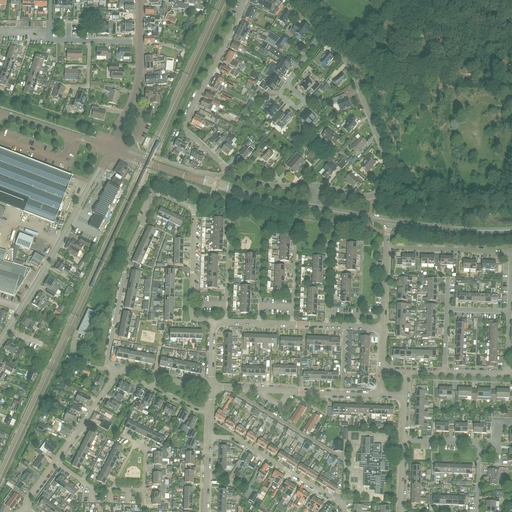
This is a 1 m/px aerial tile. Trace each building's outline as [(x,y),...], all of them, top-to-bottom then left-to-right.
[(18,0),(10,0),(11,5),(16,5),(16,10),(18,10),(18,5),(18,0)] [(194,5),(194,0),(184,0),(184,3),(179,3),(178,9),(184,9),(184,7),(189,7),(189,4),(194,5)] [(275,15),(277,12),(273,11),(277,1),(274,0),(253,0),(251,4),(252,4),(251,6),(258,9),(264,11),(275,15)] [(252,20),(254,16),(256,17),(258,13),(256,12),(256,11),(250,8),(246,17),(246,18),(252,20)] [(284,11),(279,19),(286,24),(291,16),(284,11)] [(144,25),(159,25),(160,23),(154,23),(154,20),(160,20),(160,19),(160,17),(151,17),(151,20),(144,20),(144,25)] [(100,30),(100,34),(109,34),(109,29),(112,29),(112,21),(112,19),(109,19),(109,21),(105,21),(101,21),(100,22),(100,24),(101,24),(101,30),(100,30)] [(122,28),(122,33),(125,33),(134,33),(134,22),(129,22),(125,23),(122,23),(122,28)] [(243,22),(240,26),(250,31),(252,28),(249,27),(250,25),(243,22)] [(301,26),(297,23),(293,29),(296,32),(302,37),(310,27),(303,22),(301,26)] [(153,35),(158,37),(158,28),(161,28),(161,25),(144,25),(144,30),(153,30),(153,35)] [(245,34),(248,36),(250,31),(240,26),(238,31),(245,34)] [(248,36),(245,34),(238,31),(236,36),(246,40),(247,38),(248,36)] [(267,37),(276,44),(279,39),(269,32),(267,37)] [(284,34),(276,45),(282,50),(284,47),(283,46),(285,44),(286,44),(287,42),(284,41),(287,37),(284,34)] [(158,37),(153,35),(153,37),(144,37),(144,44),(154,44),(154,40),(159,40),(159,37),(158,37)] [(274,47),(276,44),(267,37),(265,41),(274,47)] [(238,52),(239,49),(241,46),(241,45),(238,44),(234,43),(231,48),(238,52)] [(11,44),(8,52),(18,55),(20,56),(23,48),(11,44)] [(268,52),(280,60),(277,63),(279,64),(287,70),(289,67),(290,68),(292,65),(285,60),(287,58),(272,47),(268,52)] [(106,59),(110,59),(110,51),(107,51),(107,49),(97,49),(97,56),(106,57),(106,59)] [(120,57),(130,57),(130,50),(120,50),(119,52),(116,51),(116,59),(120,59),(120,57)] [(82,51),(67,51),(67,59),(71,59),(71,60),(78,60),(78,59),(82,59),(82,51)] [(229,51),(226,57),(232,60),(235,54),(229,51)] [(7,57),(16,60),(18,55),(8,52),(7,57)] [(318,56),(314,61),(320,67),(323,64),(326,67),(327,66),(328,67),(332,62),(331,61),(334,58),(328,53),(322,60),(318,56)] [(36,55),(34,61),(43,64),(44,60),(47,61),(48,56),(43,55),(42,57),(36,55)] [(21,65),(22,62),(18,61),(16,61),(16,60),(7,57),(5,63),(14,66),(15,63),(21,65)] [(226,57),(223,62),(228,64),(229,65),(233,67),(236,68),(238,63),(235,62),(232,60),(226,57)] [(42,67),(43,64),(34,61),(32,66),(41,69),(43,70),(44,70),(47,71),(49,72),(49,70),(48,69),(42,67)] [(5,63),(3,68),(12,71),(14,66),(5,63)] [(287,70),(279,64),(278,66),(274,64),(270,70),(276,74),(278,71),(285,75),(287,73),(286,72),(287,70)] [(109,65),(109,72),(111,72),(111,78),(122,79),(122,75),(123,74),(123,70),(117,69),(117,65),(109,65)] [(235,72),(226,67),(222,65),(221,66),(220,65),(219,67),(220,68),(219,71),(229,76),(230,74),(233,76),(235,72)] [(30,71),(40,74),(41,69),(32,66),(30,71)] [(3,68),(1,74),(10,77),(12,71),(3,68)] [(69,70),(65,70),(65,80),(77,80),(78,70),(71,70),(72,69),(71,68),(69,68),(69,69),(69,70)] [(270,78),(268,80),(276,86),(278,83),(279,84),(281,81),(274,76),(276,74),(270,70),(266,75),(270,78)] [(38,78),(40,74),(30,71),(29,77),(44,82),(45,79),(41,78),(38,78)] [(146,76),(146,81),(151,81),(160,80),(160,76),(161,72),(154,73),(154,76),(146,76)] [(10,77),(1,74),(0,77),(0,79),(15,84),(15,82),(9,80),(10,77)] [(340,84),(346,79),(343,74),(333,82),(337,87),(337,86),(338,87),(341,85),(340,84)] [(213,82),(223,87),(225,82),(227,83),(229,80),(225,78),(224,80),(217,76),(217,77),(216,77),(215,79),(214,79),(213,80),(214,81),(213,82)] [(27,82),(36,85),(37,82),(43,84),(44,82),(29,77),(27,82)] [(304,90),(305,91),(310,87),(311,88),(311,89),(314,92),(319,86),(316,83),(315,84),(312,81),(313,80),(310,77),(308,79),(307,79),(300,86),(301,87),(300,87),(303,91),(304,90)] [(14,86),(15,84),(0,79),(0,85),(6,87),(6,89),(10,90),(11,86),(14,86)] [(276,86),(268,80),(267,83),(263,80),(259,86),(264,90),(267,87),(272,91),(276,86)] [(36,85),(27,82),(25,87),(40,92),(41,90),(35,88),(36,85)] [(211,88),(220,92),(223,87),(213,82),(212,83),(212,84),(211,86),(212,87),(211,88)] [(325,83),(320,89),(324,92),(329,86),(325,83)] [(58,98),(61,100),(65,89),(56,86),(54,93),(55,93),(54,97),(54,99),(58,100),(58,98)] [(114,91),(115,88),(105,86),(104,90),(106,91),(110,92),(108,103),(116,105),(119,92),(114,91)] [(40,92),(25,87),(23,93),(32,96),(33,93),(39,95),(40,92)] [(146,98),(152,98),(151,103),(160,104),(159,104),(161,88),(154,87),(154,89),(146,89),(146,94),(146,96),(146,98)] [(213,101),(220,105),(221,105),(222,103),(220,102),(216,100),(214,99),(216,95),(208,91),(208,92),(207,93),(206,94),(207,95),(206,97),(213,101)] [(86,96),(78,94),(76,102),(72,100),(70,106),(76,108),(76,107),(78,108),(77,109),(78,111),(80,111),(82,110),(83,108),(82,107),(82,106),(86,96)] [(340,96),(332,100),(334,104),(337,103),(341,111),(351,107),(351,106),(348,98),(347,99),(342,101),(340,96)] [(212,109),(213,106),(210,104),(211,103),(204,100),(201,106),(211,111),(212,109)] [(272,101),(270,104),(268,103),(266,105),(264,108),(265,109),(264,110),(272,117),(280,108),(277,105),(278,105),(276,103),(275,104),(272,101)] [(92,105),(92,110),(93,110),(92,118),(103,120),(105,111),(98,110),(99,107),(92,105)] [(204,121),(204,120),(206,116),(209,118),(211,115),(209,114),(201,110),(199,114),(198,113),(195,118),(200,120),(201,119),(204,121)] [(310,126),(315,120),(317,122),(321,118),(314,112),(312,114),(307,110),(300,118),(302,119),(301,126),(310,126)] [(293,116),(287,111),(282,117),(279,114),(273,122),(278,126),(281,122),(285,125),(288,122),(289,123),(291,120),(290,119),(293,116)] [(349,133),(356,125),(353,122),(356,119),(351,115),(346,121),(348,122),(343,128),(349,133)] [(210,122),(204,120),(204,121),(201,119),(200,120),(195,118),(192,124),(197,126),(197,127),(199,128),(200,127),(201,128),(202,124),(203,125),(204,123),(209,125),(211,126),(213,127),(214,125),(215,124),(210,122)] [(335,144),(340,138),(334,133),(333,133),(328,129),(322,136),(330,143),(332,141),(335,144)] [(224,133),(222,136),(220,137),(216,134),(210,142),(215,146),(216,145),(219,146),(225,139),(226,139),(228,136),(224,133)] [(222,150),(228,156),(234,150),(231,147),(233,144),(233,143),(232,142),(235,138),(231,134),(222,144),(225,147),(222,150)] [(359,151),(367,142),(361,137),(354,146),(353,145),(350,148),(356,152),(358,150),(359,151)] [(176,154),(182,141),(180,140),(178,139),(177,139),(176,140),(173,139),(171,143),(174,145),(173,146),(177,148),(176,150),(174,150),(173,153),(174,154),(176,154)] [(184,152),(188,144),(187,144),(187,143),(185,143),(182,141),(176,154),(177,155),(179,152),(180,153),(181,151),(184,152)] [(244,159),(244,158),(245,159),(247,156),(248,157),(251,153),(254,150),(253,149),(250,147),(248,150),(246,148),(240,155),(242,157),(242,158),(243,159),(244,159)] [(0,202),(53,223),(54,221),(56,222),(58,217),(56,216),(71,177),(0,149),(0,202)] [(190,164),(193,165),(199,153),(194,150),(190,157),(193,158),(192,161),(191,161),(190,164)] [(265,156),(264,157),(262,159),(266,163),(265,167),(270,169),(274,164),(271,161),(270,160),(274,155),(269,151),(265,156)] [(205,155),(199,153),(193,165),(191,169),(194,169),(196,170),(198,164),(197,164),(198,161),(201,162),(205,155)] [(368,172),(376,163),(372,160),(374,158),(370,154),(365,160),(366,161),(361,166),(368,172)] [(294,172),(295,173),(305,163),(298,156),(295,160),(292,158),(286,165),(288,167),(291,170),(290,171),(292,173),(293,173),(294,172)] [(326,170),(322,175),(326,179),(331,174),(331,175),(337,170),(336,169),(338,167),(334,164),(330,161),(324,169),(326,170)] [(122,178),(124,179),(128,174),(125,173),(127,170),(128,168),(121,163),(120,164),(114,173),(116,175),(122,178)] [(359,186),(363,182),(359,178),(357,179),(351,173),(345,179),(354,187),(357,184),(359,186)] [(110,183),(118,188),(121,185),(122,182),(124,179),(122,178),(116,175),(110,183)] [(118,188),(110,183),(108,182),(99,201),(100,201),(98,204),(95,208),(93,213),(95,214),(89,226),(98,231),(109,210),(108,210),(110,206),(119,189),(118,188)] [(163,219),(166,211),(161,208),(158,214),(154,213),(152,218),(158,221),(159,219),(158,219),(159,217),(163,219)] [(166,211),(163,219),(168,222),(172,214),(166,211)] [(174,225),(178,217),(172,214),(168,222),(174,225)] [(178,217),(174,225),(180,227),(184,219),(178,217)] [(148,227),(145,233),(153,237),(156,231),(148,227)] [(143,239),(151,242),(153,237),(145,233),(143,239)] [(35,244),(36,240),(20,234),(15,245),(29,250),(32,243),(35,244)] [(69,240),(67,244),(79,251),(81,251),(83,246),(87,248),(90,242),(81,238),(78,243),(77,242),(77,241),(73,240),(72,240),(71,242),(69,240)] [(148,248),(151,242),(143,239),(140,244),(148,248)] [(79,251),(67,244),(65,249),(69,250),(68,252),(76,257),(79,251)] [(137,250),(146,254),(148,248),(140,244),(137,250)] [(0,291),(14,296),(31,269),(22,267),(13,264),(3,261),(6,252),(0,249),(0,291)] [(143,259),(146,254),(137,250),(135,256),(143,259)] [(36,261),(41,264),(44,258),(36,253),(33,258),(31,257),(31,258),(29,257),(27,261),(31,263),(32,260),(36,262),(36,261)] [(409,267),(409,255),(403,254),(403,255),(403,259),(397,258),(397,266),(402,266),(402,267),(406,267),(409,267)] [(409,255),(409,267),(412,268),(412,264),(415,264),(415,266),(418,267),(419,259),(416,259),(416,256),(415,256),(415,255),(409,255)] [(422,264),(428,265),(428,255),(422,255),(422,256),(422,259),(419,259),(418,267),(422,267),(422,264)] [(437,267),(438,260),(435,260),(435,257),(435,256),(428,255),(428,265),(434,265),(434,267),(437,267)] [(24,263),(15,260),(16,257),(13,256),(13,260),(14,260),(13,264),(22,267),(24,263)] [(140,265),(143,259),(135,256),(132,262),(136,263),(134,266),(139,268),(140,265)] [(441,260),(438,260),(437,267),(437,271),(441,271),(441,265),(447,265),(447,256),(441,256),(441,257),(441,260)] [(454,256),(447,256),(447,265),(453,266),(453,268),(456,268),(457,261),(454,261),(454,257),(454,256)] [(81,271),(86,262),(82,259),(78,266),(75,264),(73,266),(77,269),(81,271)] [(38,269),(41,264),(36,261),(36,262),(32,260),(31,263),(27,261),(25,263),(29,266),(30,264),(38,269)] [(470,270),(470,260),(464,260),(464,261),(464,264),(461,264),(460,271),(464,271),(464,269),(470,270)] [(470,260),(470,270),(476,270),(476,272),(479,272),(480,265),(477,265),(477,261),(476,261),(476,260),(470,260)] [(489,270),(489,261),(483,260),(483,261),(483,265),(480,265),(479,272),(482,272),(482,270),(486,270),(486,274),(489,274),(489,270)] [(57,264),(65,269),(69,272),(72,267),(66,263),(65,265),(59,261),(57,264)] [(489,261),(489,270),(495,270),(495,272),(498,273),(499,265),(496,265),(496,262),(495,262),(495,261),(489,261)] [(65,270),(65,269),(57,264),(54,269),(61,273),(62,271),(67,275),(69,272),(65,270)] [(132,271),(131,277),(139,279),(140,273),(142,273),(143,270),(135,268),(132,271)] [(49,277),(46,282),(58,290),(59,288),(56,286),(58,282),(49,277)] [(53,297),(56,293),(59,295),(61,292),(58,290),(46,282),(44,285),(43,286),(50,290),(48,293),(53,297)] [(71,294),(74,289),(68,286),(65,290),(71,294)] [(492,289),(491,303),(494,303),(494,304),(497,304),(497,303),(498,300),(501,300),(501,294),(498,294),(498,293),(494,293),(494,289),(492,289)] [(465,303),(465,302),(466,294),(463,294),(463,292),(459,291),(459,293),(456,293),(456,299),(459,299),(459,302),(462,302),(462,303),(465,303)] [(46,297),(39,293),(37,296),(46,302),(46,303),(51,306),(52,304),(48,301),(49,299),(46,297)] [(46,303),(46,302),(37,296),(34,300),(32,304),(42,311),(44,308),(44,307),(46,303)] [(133,310),(134,304),(126,302),(124,308),(133,310)] [(0,316),(6,319),(8,313),(0,310),(0,316)] [(57,322),(62,312),(60,311),(57,315),(57,314),(55,317),(56,317),(54,320),(57,322)] [(94,313),(88,311),(78,333),(84,335),(94,313)] [(124,312),(122,319),(131,320),(132,314),(124,312)] [(33,329),(31,328),(35,322),(25,316),(20,323),(26,327),(25,328),(27,329),(31,332),(33,329)] [(122,319),(121,325),(130,327),(131,320),(122,319)] [(456,330),(457,330),(464,330),(464,324),(467,324),(467,320),(460,320),(460,323),(457,323),(457,326),(456,326),(456,330)] [(491,331),(498,331),(498,328),(499,328),(499,325),(498,325),(495,325),(495,321),(488,321),(487,325),(491,325),(491,328),(488,328),(487,328),(487,331),(491,331)] [(120,331),(128,333),(130,327),(121,325),(120,331)] [(127,339),(128,333),(120,331),(118,337),(127,339)] [(19,351),(15,349),(17,347),(8,342),(4,349),(12,354),(13,353),(13,354),(14,353),(21,358),(25,351),(21,348),(19,351)] [(116,357),(122,359),(124,350),(118,349),(118,348),(114,347),(113,354),(116,354),(116,357)] [(393,359),(399,359),(400,351),(394,350),(394,349),(391,349),(390,356),(393,356),(393,359)] [(149,355),(147,364),(153,365),(155,356),(149,355)] [(466,355),(463,355),(456,355),(456,358),(455,358),(455,361),(456,361),(456,362),(459,362),(459,366),(466,367),(466,355)] [(498,356),(497,356),(490,356),(489,362),(487,362),(487,367),(494,367),(494,363),(496,363),(496,360),(498,360),(498,356)] [(159,366),(165,368),(167,359),(161,358),(159,366)] [(174,360),(167,359),(165,368),(172,369),(174,360)] [(180,361),(174,360),(172,369),(178,370),(180,361)] [(273,374),(279,375),(279,366),(276,366),(276,361),(274,361),(274,360),(271,360),(271,365),(274,365),(273,374)] [(180,361),(178,370),(184,371),(186,363),(180,361)] [(0,370),(4,373),(6,369),(9,371),(10,369),(12,370),(14,367),(5,362),(3,365),(0,362),(0,370)] [(190,373),(192,364),(186,363),(184,371),(190,373)] [(202,366),(198,365),(192,364),(190,373),(197,374),(197,373),(200,373),(202,366)] [(309,381),(310,372),(310,369),(307,369),(307,367),(301,367),(301,373),(304,373),(304,381),(309,381)] [(102,386),(103,383),(102,382),(104,378),(98,376),(95,383),(98,384),(97,386),(95,385),(93,389),(97,391),(100,385),(102,386)] [(348,378),(347,378),(344,381),(345,387),(350,388),(350,380),(353,380),(353,378),(350,378),(348,378)] [(118,400),(125,384),(123,383),(123,381),(122,381),(120,381),(116,388),(121,391),(120,394),(118,392),(116,396),(114,395),(113,398),(118,400)] [(128,385),(125,384),(118,400),(121,402),(122,399),(124,395),(123,395),(124,392),(128,394),(131,387),(131,386),(131,385),(129,384),(128,385)] [(415,394),(415,397),(424,398),(424,394),(428,394),(428,392),(426,392),(427,387),(417,386),(417,391),(417,394),(415,394)] [(446,388),(446,397),(452,397),(452,399),(455,399),(455,392),(452,392),(452,388),(452,387),(448,387),(448,388),(446,388)] [(446,397),(446,388),(439,388),(439,390),(436,390),(435,399),(439,399),(439,396),(446,397)] [(455,392),(455,399),(455,402),(457,402),(458,402),(458,399),(458,397),(465,397),(465,388),(459,388),(458,392),(455,392)] [(465,388),(465,397),(465,399),(467,399),(467,397),(471,398),(471,400),(474,400),(474,392),(472,392),(472,389),(465,388)] [(493,403),(494,393),(491,393),(491,389),(491,388),(484,388),(484,389),(484,398),(491,398),(490,400),(492,400),(492,403),(493,403)] [(494,393),(493,403),(496,403),(497,398),(503,399),(503,390),(502,390),(502,388),(497,388),(497,389),(497,393),(494,393)] [(477,398),(484,398),(484,389),(478,389),(478,392),(474,392),(474,400),(477,400),(477,398)] [(143,392),(138,390),(134,397),(137,398),(132,408),(138,410),(143,398),(141,397),(143,392)] [(510,401),(511,401),(511,393),(510,393),(510,390),(503,390),(503,399),(510,399),(510,401)] [(77,396),(89,402),(91,399),(77,391),(75,395),(77,396)] [(142,412),(146,403),(150,404),(153,397),(151,396),(151,395),(149,394),(148,395),(147,394),(145,398),(144,397),(143,398),(138,410),(142,412)] [(232,399),(235,395),(232,394),(230,397),(227,395),(226,397),(229,399),(228,401),(226,404),(221,411),(219,410),(215,417),(215,418),(219,420),(226,409),(226,410),(228,406),(230,402),(232,399)] [(87,406),(89,402),(77,396),(75,395),(77,396),(74,401),(79,404),(80,402),(87,406)] [(155,407),(154,410),(157,412),(158,408),(159,409),(163,402),(160,401),(160,400),(159,399),(158,400),(157,399),(154,406),(155,407)] [(118,408),(121,404),(116,401),(114,403),(108,400),(105,406),(114,411),(116,407),(118,408)] [(67,411),(76,415),(78,416),(81,411),(78,410),(80,407),(70,403),(69,406),(68,406),(66,410),(67,411)] [(168,414),(172,407),(170,406),(170,405),(168,404),(167,404),(163,411),(166,413),(165,416),(165,415),(163,418),(164,419),(162,422),(164,423),(165,422),(166,420),(166,419),(167,417),(168,414)] [(295,413),(301,416),(306,408),(300,405),(295,413)] [(339,415),(340,405),(337,405),(333,405),(333,408),(328,408),(328,416),(333,416),(333,415),(337,415),(339,415)] [(175,408),(172,407),(168,414),(169,414),(174,417),(178,410),(177,409),(176,408),(175,408)] [(223,423),(227,417),(225,416),(226,413),(227,414),(229,411),(226,410),(226,409),(219,420),(223,423)] [(74,421),(76,415),(67,411),(63,420),(70,423),(72,420),(74,421)] [(183,426),(184,425),(181,423),(183,421),(183,422),(187,414),(186,414),(186,413),(183,411),(182,412),(181,411),(178,418),(176,418),(175,421),(179,423),(180,424),(177,430),(181,432),(183,426)] [(261,411),(258,417),(263,420),(264,418),(266,415),(264,413),(261,411)] [(100,425),(100,426),(107,431),(110,426),(106,424),(105,425),(102,423),(105,418),(99,415),(95,412),(90,420),(100,425)] [(296,424),(301,416),(295,413),(290,421),(296,424)] [(314,414),(309,422),(315,425),(320,417),(314,414)] [(225,424),(229,427),(236,416),(234,415),(232,417),(230,416),(225,424)] [(194,417),(193,417),(190,416),(187,423),(186,423),(185,427),(191,430),(196,419),(196,418),(194,417)] [(236,416),(229,427),(233,430),(237,424),(235,423),(238,417),(236,416)] [(134,423),(135,420),(136,418),(134,417),(132,422),(128,420),(125,427),(130,430),(133,423),(134,423)] [(247,422),(240,433),(244,436),(248,430),(246,429),(249,424),(250,421),(248,420),(247,422)] [(442,432),(443,420),(440,420),(440,423),(433,423),(433,429),(436,430),(436,432),(442,432)] [(449,430),(452,430),(452,420),(450,420),(450,421),(446,421),(446,420),(443,420),(442,432),(449,432),(449,430)] [(455,433),(461,433),(461,424),(455,424),(455,422),(455,420),(452,420),(452,430),(455,430),(455,433)] [(240,433),(247,422),(244,421),(241,426),(239,425),(235,430),(240,433)] [(480,425),(480,433),(486,434),(487,432),(490,432),(490,428),(491,428),(491,423),(484,423),(484,421),(481,421),(480,425)] [(139,426),(141,423),(138,422),(137,425),(134,423),(133,423),(130,430),(135,432),(138,425),(139,426)] [(315,425),(309,422),(304,430),(310,433),(315,425)] [(69,434),(72,428),(62,423),(61,426),(63,427),(61,433),(65,435),(66,433),(69,434)] [(37,429),(44,432),(45,432),(47,427),(39,424),(37,429)] [(144,428),(146,425),(143,424),(142,427),(139,426),(138,425),(135,432),(140,435),(143,428),(144,428)] [(461,424),(461,433),(468,433),(468,431),(471,431),(471,424),(461,424)] [(480,433),(480,425),(471,424),(471,431),(474,431),(474,433),(480,433)] [(257,429),(250,440),(254,443),(258,437),(256,436),(261,427),(259,426),(257,429)] [(149,431),(151,428),(149,427),(147,430),(144,428),(143,428),(140,435),(145,437),(148,430),(149,431)] [(287,427),(285,431),(287,432),(286,434),(289,436),(293,431),(289,429),(287,427)] [(246,438),(250,440),(257,429),(255,428),(252,433),(250,432),(246,438)] [(154,433),(156,430),(154,429),(152,432),(149,431),(148,430),(145,437),(150,440),(153,433),(154,433)] [(89,432),(86,437),(93,440),(96,435),(89,432)] [(160,436),(161,433),(159,432),(158,435),(154,433),(153,433),(150,440),(155,442),(159,435),(160,436)] [(269,433),(267,436),(268,436),(261,447),(265,449),(269,444),(267,442),(270,438),(271,435),(269,433)] [(319,433),(316,439),(321,442),(324,436),(322,435),(319,433)] [(268,436),(267,436),(265,434),(262,439),(260,438),(256,444),(261,447),(268,436)] [(163,438),(160,436),(159,435),(155,442),(161,445),(162,443),(163,444),(166,437),(164,436),(163,438)] [(91,445),(93,440),(86,437),(84,442),(91,445)] [(300,447),(303,442),(305,443),(308,440),(305,439),(303,437),(298,446),(300,447)] [(43,445),(39,450),(45,454),(47,451),(52,454),(54,450),(57,447),(53,444),(54,443),(50,440),(47,438),(43,445)] [(376,495),(384,496),(384,483),(386,484),(386,475),(381,475),(381,471),(386,471),(389,472),(389,455),(382,455),(383,452),(382,452),(382,447),(382,444),(382,445),(374,445),(374,440),(370,440),(371,439),(362,438),(362,454),(357,454),(357,462),(360,463),(360,468),(364,469),(364,487),(370,487),(370,491),(376,491),(376,495)] [(313,444),(308,440),(305,443),(301,450),(307,453),(313,444)] [(271,453),(278,442),(276,441),(273,446),(271,445),(267,451),(271,453)] [(84,442),(81,446),(88,450),(91,445),(84,442)] [(280,444),(278,442),(271,453),(275,456),(279,450),(277,449),(280,444)] [(342,452),(342,442),(335,442),(335,449),(332,449),(332,451),(333,452),(342,452)] [(113,449),(112,451),(119,454),(122,448),(115,445),(113,449)] [(86,455),(88,450),(81,446),(79,451),(86,455)] [(116,459),(119,454),(112,451),(113,449),(110,448),(109,450),(111,452),(110,454),(109,456),(116,459)] [(277,457),(282,460),(289,449),(287,448),(284,453),(281,451),(277,457)] [(185,455),(185,458),(193,459),(193,457),(194,457),(195,453),(194,453),(186,452),(186,450),(180,449),(180,452),(181,452),(181,455),(185,455)] [(282,460),(286,463),(290,457),(288,456),(291,451),(289,449),(282,460)] [(154,453),(153,459),(162,459),(162,456),(163,456),(163,457),(164,458),(167,458),(168,456),(168,454),(167,453),(166,453),(166,450),(160,450),(160,453),(154,453)] [(84,460),(86,455),(79,451),(76,456),(84,460)] [(114,464),(116,459),(109,456),(110,454),(107,453),(107,454),(106,455),(109,457),(107,460),(107,461),(114,464)] [(246,470),(248,465),(254,469),(252,473),(255,474),(260,467),(257,465),(256,466),(250,462),(254,457),(247,453),(242,461),(243,462),(240,467),(242,467),(239,473),(241,474),(244,469),(246,470)] [(290,457),(286,463),(291,466),(298,455),(296,454),(293,458),(290,457)] [(298,455),(291,466),(296,469),(299,463),(297,461),(300,456),(298,455)] [(332,461),(335,457),(331,455),(326,463),(330,465),(332,461)] [(39,471),(43,466),(46,461),(40,456),(33,466),(39,471)] [(74,461),(81,465),(84,460),(76,456),(74,461)] [(180,464),(180,467),(186,468),(186,465),(193,465),(193,459),(185,458),(185,462),(181,462),(181,464),(180,464)] [(107,461),(104,459),(104,460),(106,462),(105,465),(102,464),(101,465),(104,466),(111,470),(114,464),(107,461)] [(162,459),(153,459),(153,465),(160,465),(160,468),(166,468),(166,465),(168,465),(168,462),(162,462),(162,459)] [(297,470),(302,473),(309,462),(306,460),(303,465),(301,464),(297,470)] [(79,469),(81,465),(74,461),(71,466),(79,469)] [(302,473),(306,475),(310,469),(308,468),(311,463),(309,462),(302,473)] [(259,474),(257,477),(263,481),(265,477),(266,478),(268,473),(266,472),(269,466),(265,464),(261,470),(259,474)] [(109,475),(111,470),(104,466),(101,465),(101,466),(104,467),(102,470),(102,471),(109,475)] [(310,469),(306,475),(311,478),(318,467),(315,466),(312,471),(310,469)] [(186,468),(180,467),(180,471),(181,471),(181,473),(185,474),(185,477),(193,477),(193,471),(185,471),(186,468)] [(318,467),(311,478),(315,481),(319,475),(317,474),(320,469),(318,467)] [(106,480),(109,475),(102,471),(102,470),(99,468),(98,471),(101,472),(100,475),(99,476),(106,480)] [(153,473),(153,479),(161,479),(161,476),(165,476),(166,470),(159,470),(159,473),(153,473)] [(498,485),(499,470),(488,470),(487,477),(490,478),(490,485),(498,485)] [(277,479),(280,473),(276,471),(272,477),(273,477),(271,479),(274,481),(275,479),(277,479)] [(26,472),(23,476),(31,482),(34,478),(26,472)] [(285,476),(280,473),(277,479),(274,483),(279,486),(281,482),(285,476)] [(317,482),(322,485),(328,474),(326,473),(325,475),(322,473),(320,476),(321,476),(317,482)] [(104,484),(106,480),(99,476),(100,475),(97,474),(96,476),(98,477),(97,481),(104,484)] [(239,484),(243,477),(238,474),(234,481),(239,484)] [(328,474),(322,485),(326,488),(330,482),(328,480),(331,475),(328,474)] [(57,484),(60,486),(65,478),(60,475),(57,479),(55,477),(53,479),(49,485),(54,488),(57,484)] [(31,482),(23,476),(19,481),(20,481),(18,483),(22,487),(24,484),(28,487),(31,482)] [(193,477),(185,477),(184,480),(180,480),(180,482),(179,482),(179,486),(185,486),(185,483),(192,483),(193,477)] [(57,496),(58,497),(69,483),(65,479),(65,478),(60,486),(62,488),(57,496)] [(332,483),(330,482),(326,488),(331,491),(338,480),(335,478),(332,483)] [(161,479),(153,479),(153,485),(159,485),(159,490),(165,490),(165,479),(161,479)] [(340,481),(338,480),(331,491),(335,493),(339,487),(337,486),(340,481)] [(284,496),(292,484),(287,481),(283,488),(285,489),(280,498),(282,499),(284,496)] [(69,483),(58,497),(59,497),(61,493),(63,495),(66,491),(69,493),(74,485),(73,484),(70,482),(69,483)] [(296,487),(292,484),(284,496),(287,498),(288,496),(290,498),(296,487)] [(74,485),(69,493),(71,495),(68,499),(70,500),(73,498),(75,499),(76,497),(74,495),(78,489),(74,486),(75,485),(74,485)] [(244,490),(239,486),(236,491),(241,494),(244,490)] [(8,503),(6,502),(4,505),(12,510),(20,498),(16,494),(17,493),(12,489),(10,492),(14,494),(8,503)] [(165,490),(159,490),(158,494),(152,493),(152,499),(160,500),(164,500),(164,497),(165,490)] [(296,508),(305,493),(300,490),(296,496),(299,498),(294,506),(296,508)] [(42,510),(48,502),(45,500),(48,496),(43,493),(38,500),(41,502),(37,506),(42,510)] [(310,496),(305,493),(296,508),(298,509),(300,506),(301,504),(303,501),(306,502),(310,496)] [(440,496),(440,493),(437,493),(437,496),(430,496),(430,503),(433,503),(433,505),(440,505),(440,496)] [(255,500),(258,496),(253,494),(248,502),(252,505),(253,503),(255,500)] [(459,494),(459,497),(459,506),(465,506),(465,504),(468,504),(468,498),(469,495),(464,495),(464,494),(461,494),(460,494),(460,495),(459,494)] [(44,511),(47,511),(52,506),(55,502),(57,499),(56,498),(53,500),(50,504),(48,502),(42,510),(44,511)] [(308,511),(310,511),(312,511),(318,501),(314,498),(310,505),(312,506),(310,510),(309,509),(308,511)] [(487,501),(487,507),(496,507),(496,502),(499,502),(499,499),(489,498),(489,501),(487,501)] [(164,505),(164,503),(160,503),(160,500),(152,499),(152,505),(158,505),(158,508),(158,509),(168,510),(168,505),(164,505)] [(60,505),(54,511),(60,511),(59,511),(62,507),(65,503),(63,501),(60,505)] [(319,510),(323,504),(318,501),(312,511),(310,511),(314,511),(316,510),(318,511),(319,510)]
